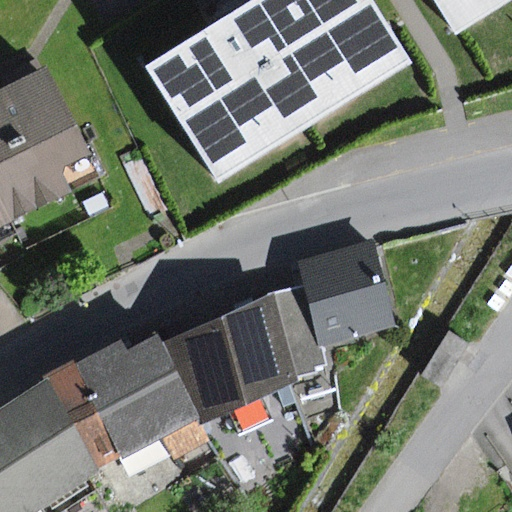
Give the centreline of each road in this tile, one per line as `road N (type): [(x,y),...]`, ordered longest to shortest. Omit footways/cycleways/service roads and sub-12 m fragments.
road 1 (residential): [(511,179),(270,235),(141,298),(0,382)]
road 2 (residential): [(511,331),(387,511)]
